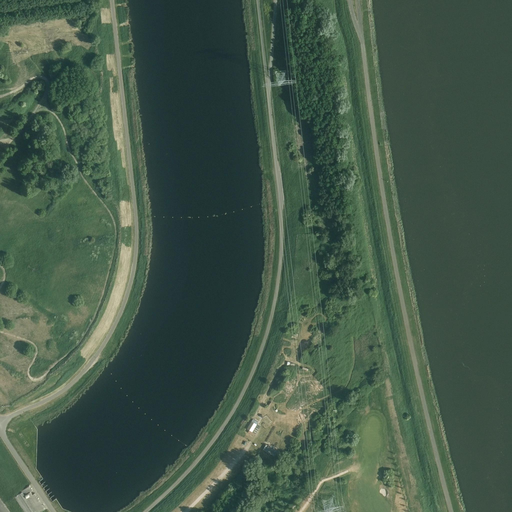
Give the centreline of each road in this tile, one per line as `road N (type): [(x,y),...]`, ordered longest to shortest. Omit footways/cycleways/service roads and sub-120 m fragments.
road 1 (unclassified): [(0,424),(68,388),(124,321),(135,290),(142,239),(116,0)]
road 2 (unclassified): [(145,511),(226,420),(274,303),(281,221),(267,84)]
